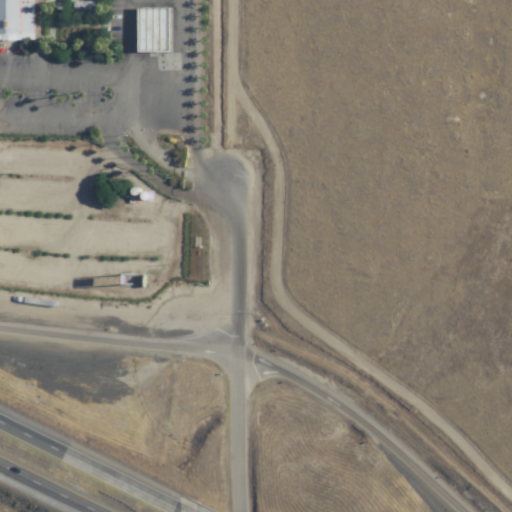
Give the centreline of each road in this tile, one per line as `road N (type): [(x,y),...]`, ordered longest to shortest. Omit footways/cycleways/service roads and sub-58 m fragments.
road 1 (residential): [(227,355),(215,289),(212,0)]
road 2 (motorway): [(464,511),(324,393),(227,355)]
road 3 (motorway): [(227,355),(0,327)]
road 4 (motorway): [(179,504),(0,415)]
road 5 (tertiary): [(233,511),(227,355)]
